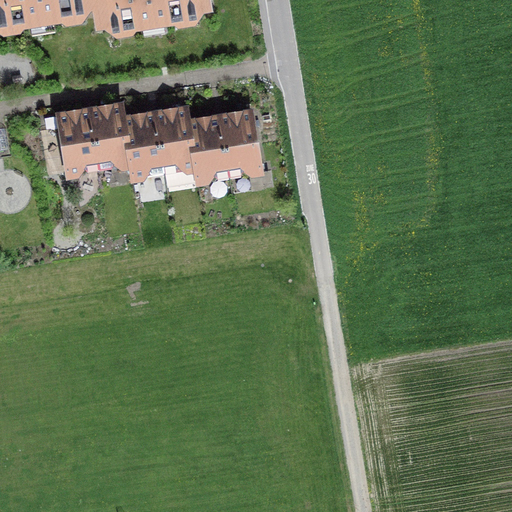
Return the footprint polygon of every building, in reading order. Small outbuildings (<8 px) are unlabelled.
[(60,13),(94,7),(95,7),(94,0),(0,0),(0,22),(21,19),(22,26),(61,20),(60,13)] [(94,0),(95,7),(94,7),(97,27),(134,21),(135,28),(174,22),(172,15),(209,9),(207,0),(94,0)] [(90,113),(99,170),(130,165),(124,121),(122,108),(90,113)] [(155,116),(164,173),(195,168),(189,125),(187,111),(155,116)] [(58,118),(68,175),(99,170),(90,113),(58,118)] [(261,171),(251,115),(220,120),(229,176),(261,171)] [(130,165),(133,178),(164,173),(155,116),(124,121),(130,165)] [(195,168),(198,182),(229,176),(220,120),(189,125),(195,168)]
